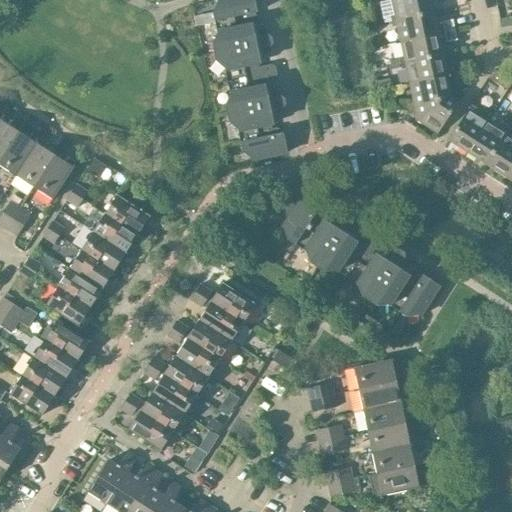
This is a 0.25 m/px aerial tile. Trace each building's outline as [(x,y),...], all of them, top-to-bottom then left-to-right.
[(255,13),(257,12),(253,0),(217,0),(217,2),(212,13),(212,15),(214,24),(255,16),(255,13)] [(390,22),(432,13),(429,0),(390,0),(394,15),(389,16),(390,22)] [(400,42),(436,34),(432,13),(390,22),(392,28),(396,27),(400,42)] [(213,53),(255,44),(251,25),(249,26),(248,21),(253,20),(255,16),(214,24),(216,34),(211,45),(213,53)] [(500,29),(511,26),(511,24),(510,17),(498,19),(500,29)] [(443,33),(454,31),(452,20),(441,22),(443,33)] [(454,31),(443,33),(445,43),(456,41),(454,31)] [(400,64),(441,55),(436,34),(400,42),(403,58),(398,59),(400,64)] [(255,44),(213,53),(215,61),(224,70),(227,82),(275,72),(274,67),(270,65),(258,67),(257,63),(259,63),(255,44)] [(409,84),(445,76),(441,55),(400,64),(401,70),(406,69),(409,84)] [(452,75),(463,73),(461,62),(450,64),(452,75)] [(497,84),(503,76),(493,70),(487,78),(497,84)] [(268,106),(266,97),(264,87),(262,87),(261,83),(266,82),(273,80),(276,76),(275,72),(227,82),(229,95),(229,97),(224,106),(226,115),(268,106)] [(463,73),(452,75),(455,85),(466,83),(463,73)] [(409,106),(450,98),(445,76),(409,84),(412,100),(408,101),(409,106)] [(506,91),(511,82),(503,76),(497,84),(487,78),(506,91)] [(450,98),(409,106),(410,112),(415,111),(417,121),(437,134),(457,102),(450,98)] [(467,153),(487,121),(473,112),(476,108),(470,105),(447,141),(467,153)] [(239,142),(279,133),(279,131),(275,129),(271,130),(270,125),(272,124),(268,106),(226,115),(228,123),(237,131),(239,142)] [(0,158),(18,132),(7,125),(10,120),(2,115),(0,118),(0,158)] [(485,165),(508,129),(503,125),(500,129),(487,121),(467,153),(485,165)] [(503,176),(511,161),(511,137),(510,136),(511,131),(508,129),(485,165),(503,176)] [(0,166),(15,176),(39,139),(32,135),(29,140),(18,132),(0,158),(0,166)] [(279,133),(239,142),(241,152),(251,159),(251,160),(286,153),(282,134),(280,134),(279,133)] [(33,188),(55,156),(43,148),(45,143),(39,139),(15,176),(33,188)] [(55,156),(33,188),(52,200),(76,164),(68,159),(66,163),(55,156)] [(511,182),(511,161),(503,176),(511,182)] [(70,193),(82,200),(87,192),(75,185),(70,193)] [(318,208),(301,198),(295,207),(289,203),(292,198),(292,194),(288,192),(275,211),(288,219),(282,227),(287,240),(296,246),(318,211),(316,210),(318,208)] [(77,208),(82,200),(70,193),(65,200),(77,208)] [(104,215),(141,239),(144,233),(139,230),(148,217),(116,196),(104,215)] [(0,226),(5,230),(19,208),(9,202),(0,215),(0,226)] [(5,230),(16,237),(17,238),(31,216),(19,208),(5,230)] [(316,267),(339,231),(320,218),(321,217),(319,212),(318,211),(296,246),(305,251),(309,263),(316,267)] [(138,244),(141,239),(104,215),(92,233),(124,253),(132,240),(138,244)] [(47,229),(58,237),(63,229),(52,221),(47,229)] [(53,244),(58,237),(47,229),(42,237),(53,244)] [(339,231),(316,267),(323,272),(335,271),(346,278),(374,235),(371,232),(366,233),(358,246),(354,244),(355,242),(339,231)] [(115,266),(124,253),(92,233),(81,251),(117,274),(120,270),(115,266)] [(368,301),(392,265),(376,254),(374,257),(371,255),(379,242),(378,237),(374,235),(346,278),(357,285),(361,297),(368,301)] [(114,280),(117,274),(81,251),(69,269),(101,289),(109,277),(114,280)] [(23,266),(35,273),(40,265),(28,257),(23,266)] [(396,311),(419,276),(417,276),(413,276),(411,281),(407,278),(408,276),(392,265),(368,301),(375,306),(387,305),(396,311)] [(30,281),(35,273),(23,266),(18,273),(30,281)] [(92,302),(101,289),(69,269),(57,287),(94,311),(97,306),(92,302)] [(419,276),(396,311),(405,317),(419,315),(438,286),(422,276),(420,277),(419,276)] [(195,292),(242,323),(254,304),(222,283),(213,297),(209,294),(211,291),(200,284),(195,292)] [(91,316),(94,311),(57,287),(45,306),(77,326),(86,313),(91,316)] [(231,341),(242,323),(195,292),(190,300),(201,307),(203,304),(207,307),(198,320),(231,341)] [(0,301),(0,311),(17,323),(24,311),(2,298),(0,301)] [(0,326),(10,333),(17,323),(0,311),(0,326)] [(42,339),(81,364),(86,356),(82,353),(89,342),(56,320),(51,329),(46,327),(40,337),(42,339)] [(219,359),(231,341),(198,320),(190,332),(186,330),(188,328),(177,320),(171,328),(219,359)] [(207,377),(219,359),(171,328),(166,336),(178,343),(179,341),(183,344),(175,356),(207,377)] [(76,372),(81,364),(42,339),(44,340),(32,359),(65,380),(72,369),(76,372)] [(289,372),(296,362),(278,351),(271,361),(289,372)] [(195,396),(207,377),(175,356),(166,369),(162,366),(164,364),(153,357),(148,365),(195,396)] [(58,389),(65,380),(32,359),(20,377),(57,401),(63,392),(58,389)] [(358,390),(395,382),(392,368),(398,367),(396,359),(353,369),(358,390)] [(183,414),(195,396),(148,365),(143,372),(154,380),(155,378),(159,380),(151,393),(183,414)] [(53,407),(57,401),(20,377),(8,395),(41,416),(48,405),(53,407)] [(362,411),(405,402),(403,394),(398,395),(395,382),(358,390),(362,411)] [(308,401),(334,395),(331,383),(305,389),(308,401)] [(230,392),(224,401),(233,407),(239,398),(230,392)] [(172,432),(183,414),(151,393),(142,406),(139,403),(141,400),(129,393),(124,401),(172,432)] [(308,401),(310,412),(310,413),(337,407),(334,395),(308,401)] [(159,451),(172,432),(124,401),(119,409),(130,416),(132,414),(136,416),(127,430),(159,451)] [(367,432),(405,424),(402,410),(406,409),(405,402),(362,411),(367,432)] [(211,420),(206,427),(216,433),(221,426),(211,420)] [(511,431),(510,421),(500,423),(502,435),(511,433),(511,431)] [(1,438),(0,439),(0,481),(20,450),(11,445),(12,444),(10,443),(18,430),(9,424),(0,438),(1,438)] [(371,454),(414,444),(412,436),(407,437),(405,424),(367,432),(371,454)] [(317,443),(343,437),(341,425),(314,431),(317,443)] [(208,431),(204,436),(213,442),(217,437),(208,431)] [(317,443),(319,456),(346,450),(343,437),(317,443)] [(376,474),(414,466),(411,452),(416,451),(414,444),(371,454),(376,474)] [(195,448),(191,455),(201,461),(205,454),(195,448)] [(127,472),(136,459),(127,454),(119,466),(117,465),(117,466),(108,460),(87,492),(106,504),(127,472)] [(117,511),(126,511),(154,471),(145,465),(137,477),(135,476),(135,477),(127,472),(106,504),(117,511)] [(376,474),(369,476),(374,498),(380,496),(424,487),(422,478),(416,479),(414,466),(376,474)] [(326,485),(352,479),(350,467),(323,473),(326,485)] [(152,511),(163,495),(155,490),(156,490),(154,488),(162,476),(154,471),(126,511),(152,511)] [(326,485),(329,498),(355,492),(352,479),(326,485)] [(177,511),(181,507),(174,503),(175,502),(172,500),(180,488),(171,482),(163,495),(152,511),(177,511)] [(203,511),(208,505),(200,500),(192,511),(191,511),(190,511),(189,511),(188,511),(181,507),(177,511),(203,511)]
